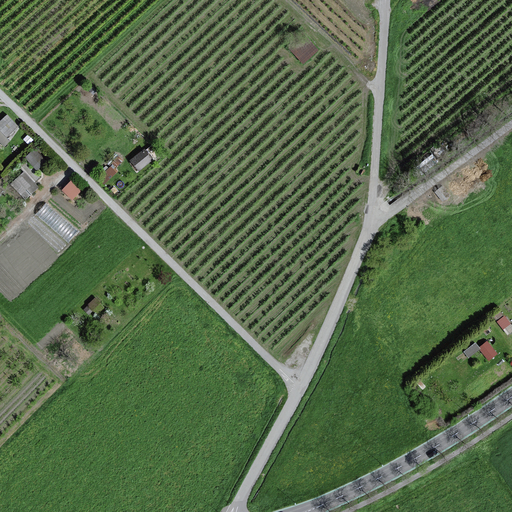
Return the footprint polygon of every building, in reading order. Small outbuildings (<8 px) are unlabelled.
[(303,34),(289,46),(303,61),(317,49),(303,34)] [(17,126),(8,116),(0,123),(0,128),(7,136),(17,126)] [(33,139),(28,135),(24,139),(29,144),(33,139)] [(152,159),(145,149),(131,161),(139,170),(152,159)] [(45,161),(35,150),(27,157),(37,169),(45,161)] [(437,161),(432,154),(417,167),(422,174),(437,161)] [(122,160),(118,157),(113,162),(117,166),(122,160)] [(117,171),(112,166),(99,178),(104,183),(117,171)] [(37,187),(24,173),(12,184),(26,198),(37,187)] [(75,179),(64,190),(72,198),(83,187),(75,179)] [(449,195),(442,186),(436,192),(442,200),(449,195)] [(51,225),(69,240),(79,229),(61,214),(51,225)] [(511,330),(511,326),(505,317),(498,322),(508,334),(511,330)] [(496,354),(487,342),(480,347),(489,359),(496,354)] [(479,348),(475,343),(465,352),(469,357),(479,348)]
